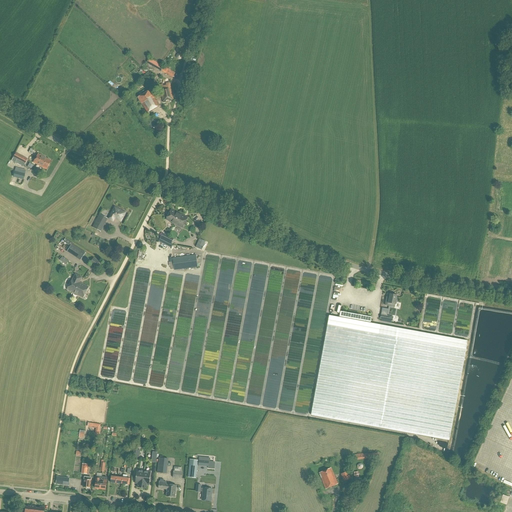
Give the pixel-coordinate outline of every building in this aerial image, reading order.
[(169,70),(157,63),(157,62),(149,58),(146,63),(173,78),(175,73),(169,69),(169,70)] [(174,99),(170,83),(159,85),(159,87),(160,90),(163,102),(166,101),(166,100),(170,99),(170,100),(174,99)] [(159,105),(153,95),(154,95),(150,90),(138,97),(142,103),(148,112),(159,105)] [(24,164),(27,159),(15,152),(13,158),(24,164)] [(46,169),(51,161),(38,154),(33,162),(46,169)] [(23,180),(26,170),(16,167),(13,177),(23,180)] [(121,221),(126,213),(115,207),(110,216),(121,221)] [(175,224),(180,214),(171,210),(166,219),(175,224)] [(99,214),(97,218),(106,223),(108,219),(99,214)] [(180,214),(175,224),(183,228),(188,218),(180,214)] [(170,244),(172,242),(173,239),(162,233),(161,236),(160,239),(170,244)] [(81,260),(86,253),(72,244),(73,243),(65,238),(63,242),(70,246),(67,251),(81,260)] [(174,270),(198,267),(196,255),(173,258),(174,270)] [(96,266),(99,262),(94,258),(91,263),(96,266)] [(79,282),(82,277),(76,274),(73,279),(67,290),(83,298),(89,287),(79,282)] [(396,304),(397,295),(390,294),(389,299),(387,299),(385,305),(395,307),(395,304),(396,304)] [(373,323),(371,323),(372,320),(372,317),(341,311),(340,317),(330,316),(312,415),(450,440),(458,397),(468,340),(373,323)] [(99,436),(101,425),(88,423),(88,426),(97,427),(96,435),(99,436)] [(166,473),(168,459),(159,458),(157,473),(166,473)] [(197,460),(190,459),(190,460),(188,478),(196,478),(197,460)] [(182,472),(182,468),(174,467),(174,471),(173,478),(182,479),(182,472)] [(326,489),(338,484),(331,468),(319,473),(326,489)] [(142,488),(144,471),(137,470),(136,483),(138,484),(138,487),(142,488)] [(144,471),(142,488),(146,488),(147,485),(149,485),(151,472),(144,471)] [(344,482),(351,478),(348,471),(341,474),(344,482)] [(164,482),(164,479),(160,479),(160,481),(159,488),(167,489),(166,496),(175,497),(177,485),(166,484),(167,482),(164,482)] [(203,489),(201,488),(201,485),(196,484),(196,492),(201,492),(201,491),(203,492),(202,500),(211,501),(212,489),(203,488),(203,489)] [(347,503),(351,493),(344,491),(340,501),(347,503)] [(506,505),(509,497),(503,495),(500,503),(506,505)]
